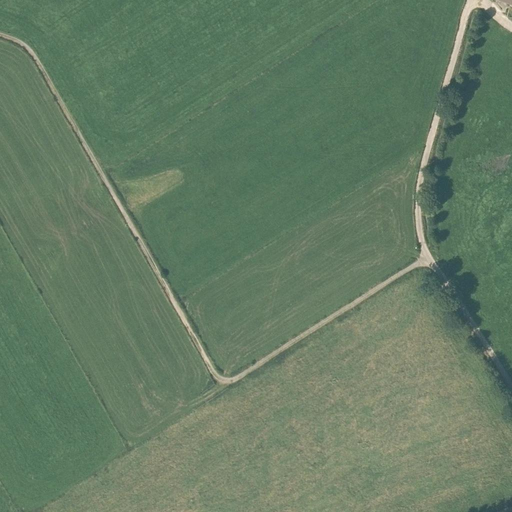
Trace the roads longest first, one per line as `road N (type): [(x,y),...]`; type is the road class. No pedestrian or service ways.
road 1 (track): [(426,258),(240,388),(229,388),(36,60),(0,39)]
road 2 (track): [(426,258),(417,194),(468,0)]
road 3 (track): [(511,387),(426,258)]
